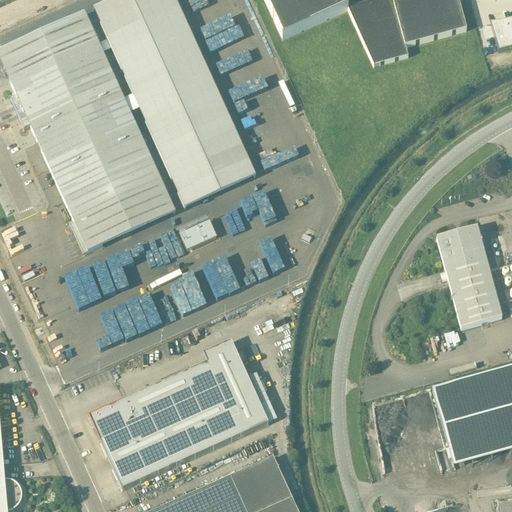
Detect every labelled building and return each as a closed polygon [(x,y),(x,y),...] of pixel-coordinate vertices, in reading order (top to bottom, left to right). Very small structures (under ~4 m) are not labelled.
[(7,0),(0,0),(0,8),(9,4),(7,0)] [(120,0),(94,12),(185,212),(256,180),(173,0),(120,0)] [(466,34),(457,0),(263,0),(283,42),(348,13),(373,69),(408,60),(405,50),(466,34)] [(203,31),(208,42),(242,27),(237,17),(203,31)] [(511,17),(490,23),(498,52),(511,48),(511,17)] [(97,44),(10,84),(17,100),(10,103),(24,133),(30,130),(88,256),(175,216),(97,44)] [(256,53),(221,64),(235,106),(236,106),(240,118),(257,112),(259,116),(245,121),(249,131),(260,128),(260,126),(268,123),(265,113),(274,110),(263,76),(256,53)] [(274,190),(284,217),(304,210),(293,180),(257,193),(263,208),(273,205),(268,193),(274,190)] [(436,242),(461,333),(501,322),(477,231),(436,242)] [(511,234),(498,239),(503,257),(511,254),(511,234)] [(90,301),(103,296),(92,269),(79,274),(84,286),(75,289),(78,298),(82,297),(83,298),(88,296),(90,301)] [(196,274),(186,278),(192,291),(192,289),(194,295),(189,296),(190,303),(184,306),(184,309),(188,308),(188,315),(198,311),(203,311),(202,303),(206,301),(205,298),(196,274)] [(130,311),(120,316),(131,342),(136,339),(137,340),(142,338),(135,320),(134,321),(130,311)] [(111,339),(114,349),(125,346),(123,336),(111,339)] [(231,344),(203,357),(207,366),(89,419),(122,493),(268,427),(231,344)] [(385,408),(376,409),(385,474),(401,472),(398,450),(394,450),(390,426),(387,426),(385,408)] [(417,424),(408,425),(409,437),(407,437),(408,444),(426,442),(425,436),(419,437),(417,424)] [(0,511),(13,511),(14,511),(16,511),(16,510),(17,509),(18,508),(19,507),(20,505),(21,504),(21,503),(21,502),(22,500),(22,499),(22,497),(22,495),(21,494),(21,492),(20,491),(20,490),(18,488),(17,487),(16,486),(15,485),(14,484),(13,483),(11,483),(10,483),(8,482),(7,482),(6,482),(5,482),(0,426),(0,511)] [(296,511),(273,460),(230,479),(157,511),(296,511)]
